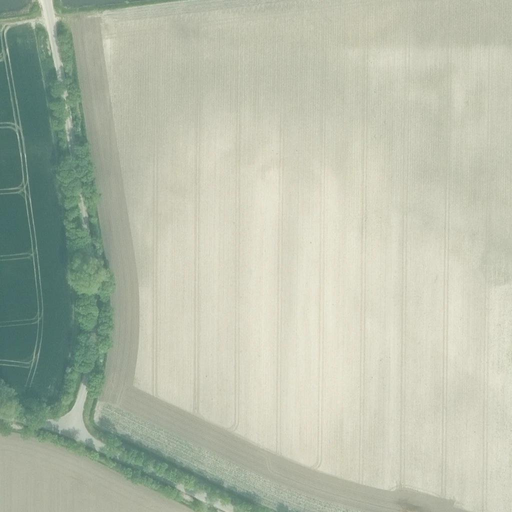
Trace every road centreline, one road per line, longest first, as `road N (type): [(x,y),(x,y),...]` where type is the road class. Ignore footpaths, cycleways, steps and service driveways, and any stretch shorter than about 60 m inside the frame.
road 1 (unclassified): [(68,430),(92,362),(94,309),(41,0)]
road 2 (unclassified): [(68,430),(239,511)]
